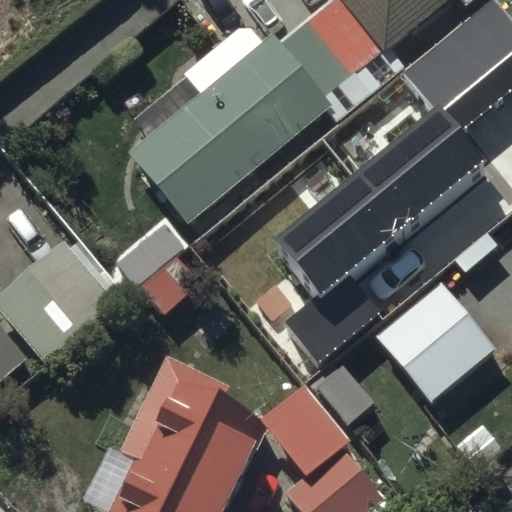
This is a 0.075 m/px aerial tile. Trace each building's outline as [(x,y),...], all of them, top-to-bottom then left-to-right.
[(331,0),(333,2),(281,44),(277,39),(263,50),(246,29),(128,124),(144,143),(127,156),(186,229),(212,208),(222,220),(245,201),(235,189),(328,115),(339,128),(404,76),(386,53),(452,0),(456,0),(466,12),(480,0),(331,0)] [(511,109),(499,120),(511,135),(511,109)] [(341,203),(304,161),(211,242),(207,238),(184,259),(252,337),(269,323),(231,279),(237,273),(247,284),(341,203)] [(113,310),(106,302),(118,291),(78,243),(66,253),(60,246),(0,295),(0,316),(43,368),(113,310)] [(496,354),(437,286),(372,341),(431,409),(496,354)] [(287,319),(261,344),(303,387),(329,361),(287,319)] [(228,389),(165,362),(120,460),(130,464),(110,511),(227,511),(251,451),(261,455),(268,437),(301,481),(282,495),(289,503),(280,511),(386,511),(341,453),(351,445),(341,432),(370,407),(333,364),(263,421),(223,401),(228,389)] [(511,468),(500,478),(511,492),(511,468)]
